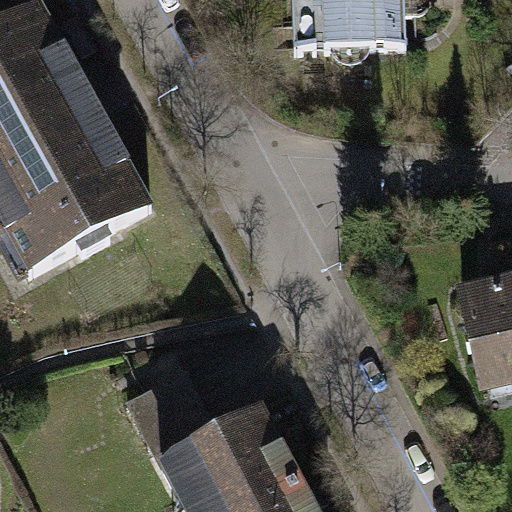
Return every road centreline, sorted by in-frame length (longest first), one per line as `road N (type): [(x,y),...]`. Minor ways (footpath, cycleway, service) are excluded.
road 1 (residential): [(239,174),(421,511)]
road 2 (residential): [(511,181),(277,153),(239,174)]
road 3 (residential): [(142,0),(239,174)]
